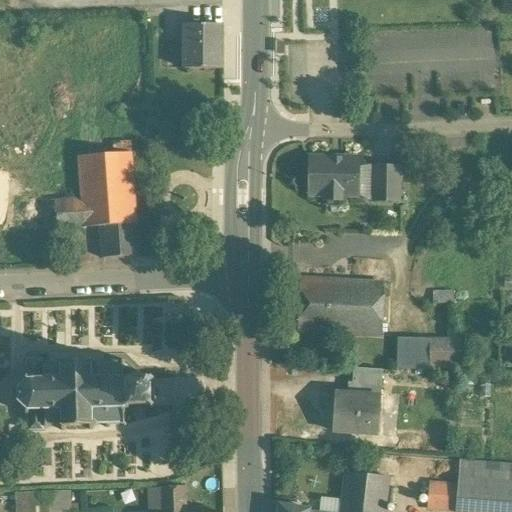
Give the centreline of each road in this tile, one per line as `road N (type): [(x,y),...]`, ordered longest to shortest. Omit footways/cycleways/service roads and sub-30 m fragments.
road 1 (residential): [(252,128),(511,124)]
road 2 (residential): [(246,277),(0,287)]
road 3 (secondary): [(256,511),(246,277)]
road 4 (secondary): [(246,277),(244,163),(252,128)]
road 5 (secondary): [(252,128),(256,0)]
